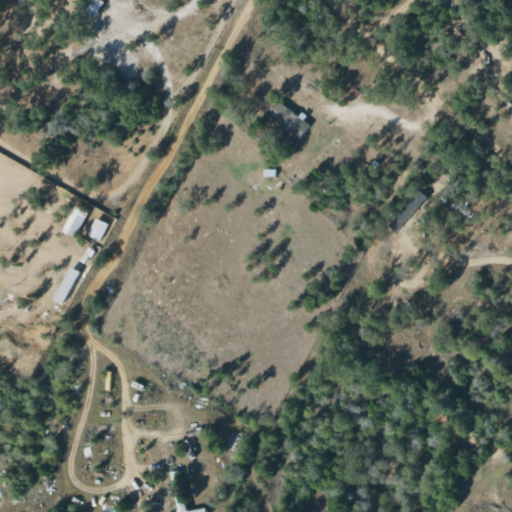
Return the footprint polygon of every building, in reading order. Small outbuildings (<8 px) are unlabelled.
[(308,125),(275,101),(264,115),(297,139),(308,125)] [(387,225),(395,232),(426,197),(419,191),(387,225)] [(73,238),(88,213),(76,206),(61,231),(73,238)] [(107,224),(95,218),(87,235),(99,241),(107,224)] [(52,300),(61,305),(78,272),(69,267),(52,300)]
